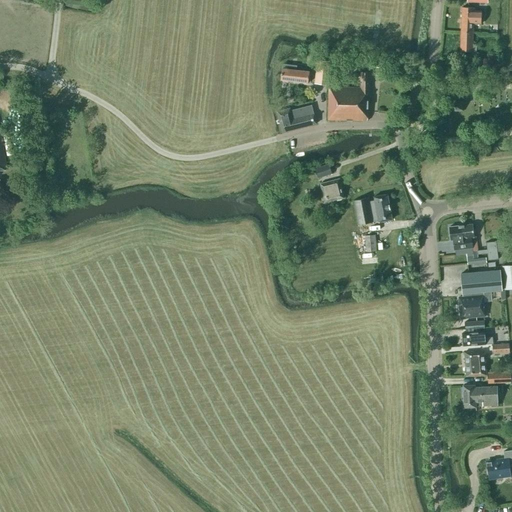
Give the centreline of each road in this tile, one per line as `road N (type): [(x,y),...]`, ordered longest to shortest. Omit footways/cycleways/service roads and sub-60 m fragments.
road 1 (unclassified): [(400,126),(322,128),(177,158),(49,77)]
road 2 (tertiary): [(441,511),(426,210)]
road 3 (tertiary): [(400,126),(429,64),(437,0)]
